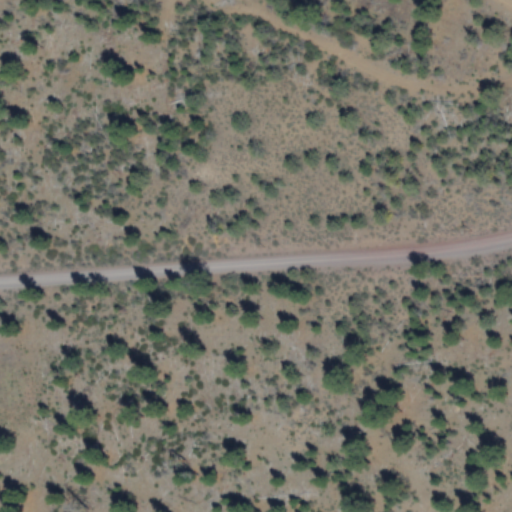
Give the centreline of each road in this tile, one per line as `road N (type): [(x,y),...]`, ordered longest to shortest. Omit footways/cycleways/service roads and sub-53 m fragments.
road 1 (residential): [(511,234),(361,257),(181,259),(0,283)]
road 2 (track): [(232,0),(392,76),(452,83),(511,73)]
